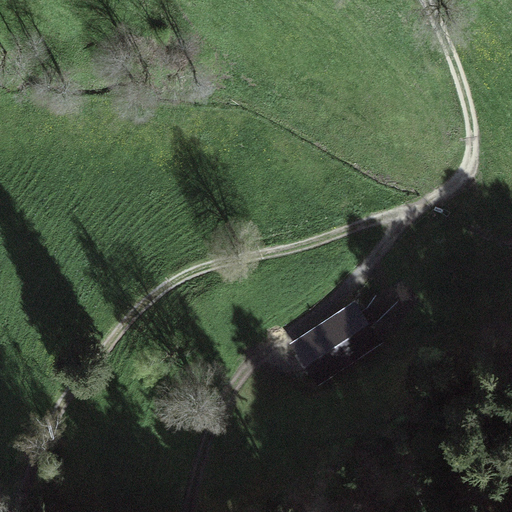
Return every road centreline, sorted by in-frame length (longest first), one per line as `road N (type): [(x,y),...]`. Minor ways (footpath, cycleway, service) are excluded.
road 1 (track): [(425,0),(453,55),(474,134),(462,182),(427,204),(189,272),(134,309),(75,376),(11,511)]
road 2 (track): [(462,182),(342,296),(251,361),(215,412),(186,511)]
